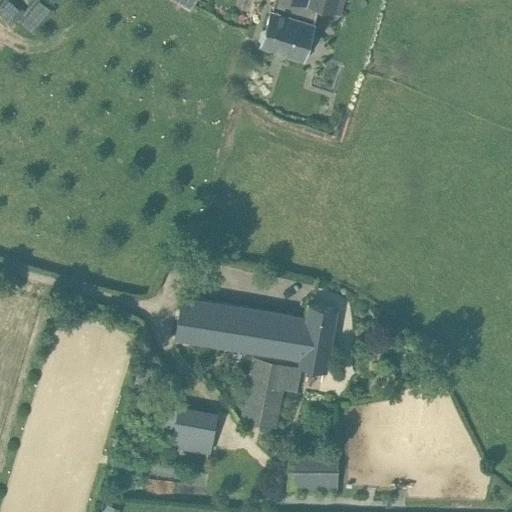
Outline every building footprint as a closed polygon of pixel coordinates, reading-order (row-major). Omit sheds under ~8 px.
[(175,0),(191,9),(196,0),(175,0)] [(274,0),(271,9),(270,9),(265,28),(262,29),(260,36),(262,39),(261,42),(286,50),(285,53),(302,58),(318,7),(334,12),(337,0),(274,0)] [(292,355),(290,362),(300,364),(325,369),(336,309),(328,306),(308,302),(306,316),(182,296),(176,335),(292,355)] [(300,364),(290,362),(254,355),(242,418),(275,424),(282,385),(295,388),(300,364)] [(206,468),(214,415),(164,406),(160,428),(174,431),(169,461),(206,468)] [(337,488),(338,449),(288,449),(287,487),(337,488)]
